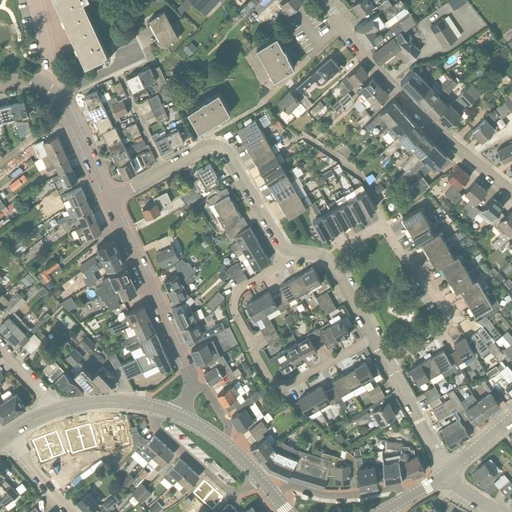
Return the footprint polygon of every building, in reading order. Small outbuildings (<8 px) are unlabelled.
[(101,48),(93,30),(79,0),(55,0),(78,50),(85,65),(93,62),(98,59),(100,63),(107,60),(110,58),(109,54),(108,55),(104,46),(101,48)] [(217,0),(189,0),(204,15),(219,1),(217,0)] [(246,14),(251,9),(258,2),(256,0),(251,0),(241,10),(246,14)] [(287,15),(302,1),(301,0),(283,0),(279,4),(283,8),(282,9),(287,15)] [(369,8),(374,3),(370,0),(357,0),(352,5),(361,15),(369,8)] [(398,24),(406,29),(416,23),(400,0),(399,0),(392,6),(380,12),(356,27),(354,28),(367,46),(368,46),(379,38),(389,31),(398,24)] [(392,6),(387,0),(385,0),(376,7),(380,12),(392,6)] [(157,33),(171,24),(164,11),(149,19),(157,33)] [(444,18),(430,27),(435,33),(448,24),(444,18)] [(157,33),(164,46),(179,38),(171,24),(157,33)] [(398,24),(389,31),(412,58),(421,50),(409,40),(412,38),(406,29),(398,24)] [(453,31),(448,24),(435,33),(439,40),(453,31)] [(384,45),(386,43),(395,53),(396,52),(407,63),(412,58),(389,31),(379,38),(384,45)] [(457,38),(453,31),(439,40),(443,47),(457,38)] [(285,48),(284,48),(277,35),(256,47),(274,78),(294,66),(287,53),(288,53),(285,48)] [(386,43),(384,45),(379,38),(368,46),(373,53),(372,53),(379,62),(380,62),(395,53),(386,43)] [(184,49),(189,55),(196,48),(191,42),(184,49)] [(505,46),(498,51),(504,59),(510,54),(505,46)] [(326,78),(340,67),(331,57),(318,67),(296,85),(301,91),(322,73),(326,78)] [(350,89),(368,74),(360,64),(342,80),(350,89)] [(159,67),(152,70),(150,67),(138,72),(138,73),(147,91),(166,82),(159,67)] [(415,96),(429,83),(414,68),(400,82),(415,96)] [(433,80),(443,74),(439,68),(429,74),(433,80)] [(425,107),(453,81),(452,79),(453,77),(447,71),(443,74),(447,78),(440,85),(436,81),(431,85),(429,83),(415,96),(425,107)] [(137,95),(147,91),(138,73),(127,78),(135,96),(137,95)] [(356,107),(380,86),(371,77),(360,88),(363,92),(357,97),(358,98),(352,103),(356,107)] [(443,98),(454,87),(457,84),(453,81),(425,107),(434,116),(436,115),(438,116),(451,103),(450,101),(448,103),(443,98)] [(119,95),(125,92),(120,82),(114,85),(119,95)] [(468,106),(473,101),(476,97),(479,99),(487,92),(484,89),(480,92),(472,84),(466,89),(458,96),(452,103),(451,103),(438,116),(448,126),(461,113),(460,112),(467,104),(468,106)] [(376,107),(388,96),(380,86),(356,107),(360,111),(365,106),(366,108),(372,102),(376,107)] [(289,111),(295,106),(302,113),(306,109),(312,104),(303,94),(298,99),(289,90),(279,100),(289,111)] [(103,103),(103,102),(97,91),(84,97),(90,109),(103,103)] [(171,94),(174,101),(181,97),(178,91),(171,94)] [(199,129),(230,112),(219,92),(206,99),(206,98),(201,101),(201,102),(188,109),(199,129)] [(332,106),(337,111),(352,97),(348,92),(332,106)] [(150,105),(160,100),(158,95),(148,99),(150,105)] [(511,111),(511,101),(506,95),(502,102),(503,103),(510,113),(511,111)] [(310,107),(314,112),(325,103),(320,98),(310,107)] [(122,100),(118,102),(113,104),(111,99),(103,103),(90,109),(95,120),(125,106),(122,100)] [(11,104),(14,118),(28,114),(24,100),(11,104)] [(153,111),(163,107),(163,106),(161,103),(160,100),(150,105),(153,111)] [(390,123),(404,111),(394,100),(365,125),(369,129),(383,116),(389,123),(390,123)] [(502,119),(510,113),(503,103),(495,110),(494,109),(499,115),(502,119)] [(0,112),(2,121),(14,118),(11,104),(0,106),(0,112)] [(121,122),(119,116),(128,112),(125,106),(95,120),(100,132),(102,131),(113,126),(113,125),(121,122)] [(156,117),(166,113),(163,107),(153,111),(156,117)] [(490,124),(499,115),(494,109),(485,118),(479,123),(472,130),(483,141),(490,134),(495,129),(490,124)] [(393,140),(413,122),(404,111),(390,123),(383,129),(393,140)] [(361,125),(371,116),(367,112),(357,120),(361,125)] [(158,123),(168,119),(166,113),(156,117),(158,123)] [(260,129),(264,127),(259,118),(255,120),(238,130),(243,139),(260,129)] [(273,127),(276,126),(280,123),(277,119),(271,123),(273,127)] [(410,146),(423,133),(413,122),(393,140),(377,154),(383,160),(403,141),(407,145),(409,144),(410,146)] [(128,133),(138,129),(135,123),(125,127),(125,128),(128,133)] [(121,136),(128,133),(125,128),(118,131),(115,125),(113,126),(102,131),(108,143),(121,137),(121,136)] [(138,129),(128,133),(130,139),(141,135),(138,129)] [(172,147),(184,141),(178,129),(167,134),(172,147)] [(266,138),(260,129),(243,139),(248,148),(266,138)] [(167,134),(166,134),(165,131),(152,137),(153,141),(155,140),(161,153),(172,147),(167,134)] [(406,170),(432,142),(423,133),(410,146),(405,151),(410,156),(409,156),(410,157),(402,165),(406,170)] [(44,156),(63,147),(57,135),(36,145),(38,150),(39,150),(42,157),(44,156)] [(113,154),(126,148),(121,137),(108,143),(113,154)] [(253,156),(270,146),(266,138),(248,148),(253,156)] [(136,151),(146,146),(143,140),(133,145),(136,151)] [(408,179),(426,160),(438,172),(452,161),(432,142),(406,170),(402,173),(408,179)] [(503,162),(511,157),(511,142),(498,150),(503,162)] [(258,165),(276,155),(270,146),(253,156),(258,165)] [(46,168),(67,158),(63,147),(44,156),(42,157),(46,167),(45,167),(46,168)] [(118,165),(131,159),(126,148),(113,154),(118,165)] [(150,163),(155,160),(151,150),(145,153),(149,161),(145,163),(147,168),(151,166),(150,163)] [(281,163),(280,163),(284,160),(280,153),(276,156),(276,155),(258,165),(263,173),(281,163)] [(60,174),(72,169),(67,158),(46,168),(47,172),(54,169),(53,167),(56,166),(60,174)] [(124,177),(137,171),(131,159),(118,165),(124,177)] [(220,182),(217,176),(210,163),(197,171),(200,177),(194,180),(195,184),(198,188),(201,193),(220,182)] [(269,182),(286,172),(281,163),(263,173),(269,182)] [(457,190),(470,176),(458,166),(448,178),(454,184),(444,194),(455,203),(462,195),(457,190)] [(57,190),(78,180),(72,169),(60,174),(58,175),(52,178),(55,185),(57,190)] [(291,180),(297,177),(292,169),(286,172),(269,182),(274,191),(291,180)] [(322,176),(315,180),(318,185),(325,182),(322,176)] [(412,200),(429,185),(422,177),(411,186),(405,191),(412,200)] [(23,183),(18,178),(9,185),(13,191),(23,183)] [(296,189),(291,180),(274,191),(279,199),(296,189)] [(474,205),(487,191),(475,181),(464,193),(471,199),(462,209),(473,219),(480,211),(474,205)] [(380,183),(373,188),(378,194),(385,189),(380,183)] [(375,208),(366,191),(362,184),(353,190),(357,196),(366,213),(375,208)] [(296,189),(279,199),(284,208),(301,198),(307,194),(302,185),(296,189)] [(74,205),(86,199),(81,187),(60,197),(63,202),(69,199),(72,205),(74,205)] [(366,213),(357,196),(353,190),(344,195),(345,196),(347,201),(357,218),(366,213)] [(171,202),(169,196),(167,192),(153,198),(155,202),(143,208),(147,218),(161,212),(159,208),(171,202)] [(221,199),(220,196),(218,193),(207,200),(210,205),(209,206),(216,217),(235,206),(228,195),(221,199)] [(347,201),(345,196),(344,195),(336,199),(339,205),(348,223),(357,218),(347,201)] [(499,210),(504,205),(493,197),(480,209),(492,218),(489,222),(494,226),(505,216),(499,210)] [(289,217),(295,214),(306,207),(301,198),(284,208),(289,217)] [(72,205),(66,208),(69,215),(63,218),(65,222),(69,220),(91,210),(86,199),(74,205),(72,205)] [(453,205),(446,199),(441,204),(448,210),(453,205)] [(330,210),(327,205),(319,209),(322,215),(321,215),(331,232),(340,228),(330,210)] [(340,228),(348,223),(339,205),(330,210),(340,228)] [(234,221),(241,217),(235,206),(216,217),(217,217),(223,228),(224,227),(227,232),(237,226),(234,221)] [(408,226),(425,216),(419,207),(402,217),(408,226)] [(91,210),(69,220),(71,223),(77,221),(77,219),(79,218),(80,219),(83,226),(96,220),(91,210)] [(508,233),(511,229),(511,211),(505,216),(494,226),(500,233),(498,235),(499,237),(492,244),(497,249),(508,240),(504,235),(507,232),(508,233)] [(366,226),(381,221),(378,212),(363,218),(366,226)] [(322,237),(331,232),(321,215),(313,220),(322,237)] [(413,235),(430,225),(425,216),(408,226),(413,235)] [(81,242),(101,232),(96,220),(83,226),(82,227),(75,230),(81,242)] [(422,241),(435,234),(430,225),(413,235),(418,244),(422,241)] [(256,238),(249,227),(241,232),(237,226),(227,232),(230,238),(234,236),(237,241),(231,245),(234,250),(256,238)] [(427,250),(444,240),(439,231),(435,234),(422,241),(427,250)] [(462,231),(456,234),(460,241),(466,238),(462,231)] [(157,253),(162,265),(178,257),(172,245),(171,246),(169,241),(173,239),(170,234),(157,240),(162,250),(157,253)] [(247,257),(262,248),(256,238),(234,250),(237,256),(244,252),(247,257)] [(103,258),(119,251),(113,239),(97,246),(101,255),(97,254),(79,267),(82,272),(87,269),(103,258)] [(432,259),(449,248),(444,240),(427,250),(432,259)] [(476,245),(471,247),(475,256),(480,253),(476,245)] [(14,252),(18,257),(23,253),(19,248),(14,252)] [(254,268),(269,260),(262,248),(247,257),(250,263),(246,266),(250,274),(256,270),(254,268)] [(441,265),(454,257),(449,248),(432,259),(437,267),(441,265)] [(108,270),(124,263),(119,251),(103,258),(87,269),(82,272),(86,278),(84,280),(87,286),(98,280),(93,272),(103,265),(104,262),(108,270)] [(446,273),(463,263),(458,255),(454,257),(441,265),(446,273)] [(60,257),(55,261),(58,264),(64,260),(62,256),(60,257)] [(182,284),(202,265),(195,272),(191,268),(191,266),(188,262),(185,262),(182,259),(174,266),(176,269),(177,271),(177,275),(164,281),(169,290),(182,284)] [(58,264),(55,261),(40,272),(47,281),(50,278),(62,269),(58,264)] [(239,277),(244,274),(238,263),(232,266),(239,277)] [(451,282),(468,272),(463,263),(446,273),(451,282)] [(185,288),(197,277),(197,276),(205,268),(202,265),(182,284),(169,290),(176,307),(182,304),(190,296),(189,296),(187,294),(185,288)] [(233,280),(239,277),(232,266),(227,269),(233,280)] [(310,288),(321,282),(313,267),(302,273),(310,288)] [(493,267),(490,271),(494,276),(498,272),(493,267)] [(100,295),(132,280),(126,268),(111,275),(103,279),(99,288),(97,289),(100,295)] [(229,276),(223,269),(217,275),(223,281),(229,276)] [(456,291),(457,290),(473,281),(468,272),(451,282),(456,291)] [(28,273),(21,279),(27,286),(34,280),(28,273)] [(304,292),(310,288),(302,273),(291,279),(302,298),(307,296),(304,292)] [(504,279),(499,273),(495,276),(500,282),(504,279)] [(47,281),(44,283),(48,288),(54,284),(50,278),(47,281)] [(465,297),(482,287),(477,278),(473,281),(457,290),(460,289),(465,297)] [(301,299),(302,298),(291,279),(280,286),(283,292),(278,295),(284,306),(289,303),(288,301),(295,297),(298,302),(302,300),(301,299)] [(123,298),(137,291),(132,280),(100,295),(102,301),(104,300),(109,310),(120,305),(117,299),(123,297),(123,298)] [(34,285),(39,290),(43,287),(38,282),(34,285)] [(470,305),(487,295),(482,287),(465,297),(470,305)] [(38,293),(43,299),(49,293),(44,288),(38,293)] [(62,293),(59,288),(52,293),(56,298),(62,293)] [(212,309),(224,297),(219,291),(207,304),(212,309)] [(7,311),(21,296),(17,292),(9,301),(2,294),(0,296),(0,312),(3,310),(1,309),(3,307),(7,311)] [(258,298),(266,313),(277,307),(278,309),(279,309),(284,306),(278,295),(273,298),(269,292),(258,298)] [(319,304),(330,297),(327,292),(316,298),(319,304)] [(487,295),(470,305),(475,314),(492,304),(495,302),(496,300),(492,293),(487,295)] [(0,327),(7,335),(22,320),(14,312),(26,301),(21,296),(7,311),(11,315),(0,325),(0,327)] [(199,319),(196,320),(193,313),(187,316),(184,310),(195,300),(190,296),(182,304),(176,307),(172,308),(182,329),(200,321),(199,319)] [(68,311),(76,307),(70,297),(61,303),(68,311)] [(322,309),(333,303),(330,297),(319,304),(322,309)] [(275,328),(270,319),(266,313),(258,298),(246,304),(255,319),(261,316),(266,326),(260,329),(263,334),(275,328)] [(325,315),(336,308),(333,303),(322,309),(325,315)] [(133,325),(149,318),(143,306),(124,315),(126,318),(121,320),(122,322),(109,328),(111,334),(114,333),(122,330),(133,325)] [(505,306),(500,311),(506,317),(511,312),(505,306)] [(39,329),(41,327),(51,316),(47,313),(37,323),(31,329),(28,331),(32,335),(34,333),(39,329)] [(290,316),(292,321),(299,318),(296,313),(290,316)] [(292,321),(290,316),(289,315),(283,318),(286,325),(292,321)] [(221,322),(209,327),(205,316),(199,319),(200,321),(182,329),(189,345),(225,329),(221,322)] [(494,342),(502,336),(486,317),(476,322),(477,322),(483,327),(478,331),(479,332),(478,333),(477,332),(476,332),(477,334),(475,335),(474,334),(471,336),(479,350),(484,358),(492,352),(488,347),(484,342),(490,338),(494,342)] [(127,345),(156,332),(149,318),(133,325),(137,334),(129,337),(130,339),(121,343),(123,347),(127,345)] [(331,325),(339,340),(350,334),(342,319),(331,325)] [(23,344),(32,335),(28,331),(31,329),(22,320),(7,335),(15,343),(18,340),(23,344)] [(331,325),(330,325),(319,331),(318,328),(312,331),(319,343),(324,340),(327,346),(339,340),(331,325)] [(266,340),(278,334),(275,328),(263,334),(266,340)] [(39,329),(34,333),(44,342),(48,338),(39,329)] [(313,346),(319,343),(312,331),(307,334),(308,337),(297,343),(305,358),(317,352),(313,346)] [(140,357),(162,347),(156,332),(127,345),(130,351),(142,346),(146,354),(139,357),(140,357)] [(32,335),(23,344),(32,354),(44,342),(34,333),(32,335)] [(278,334),(266,340),(270,346),(281,339),(278,334)] [(80,342),(89,351),(95,345),(86,336),(80,342)] [(460,367),(458,365),(464,362),(462,359),(474,353),(465,338),(454,344),(457,350),(452,353),(461,371),(462,370),(460,367)] [(488,347),(492,352),(499,362),(508,355),(511,360),(511,348),(509,345),(503,349),(504,351),(502,353),(494,342),(488,347)] [(211,363),(220,357),(216,347),(210,350),(207,343),(191,350),(197,363),(198,363),(201,369),(211,363)] [(295,364),(305,358),(297,343),(287,349),(295,364)] [(127,379),(159,364),(162,370),(171,366),(162,347),(146,354),(140,357),(121,366),(127,379)] [(79,362),(83,357),(76,349),(71,354),(79,362)] [(283,370),(295,364),(287,349),(275,356),(276,357),(269,360),(271,365),(278,361),(283,370)] [(452,353),(447,356),(443,350),(432,356),(440,371),(443,376),(454,370),(457,374),(461,371),(452,353)] [(112,363),(119,360),(115,353),(108,357),(112,363)] [(74,366),(79,362),(71,354),(66,358),(74,366)] [(227,375),(232,371),(227,363),(223,356),(220,357),(211,363),(214,367),(204,373),(210,384),(223,376),(223,375),(226,373),(227,375)] [(429,377),(440,371),(432,356),(421,362),(429,377)] [(239,365),(244,371),(249,367),(245,361),(239,365)] [(355,368),(363,383),(380,373),(380,374),(381,374),(375,363),(368,367),(366,362),(355,368)] [(418,383),(429,377),(421,362),(410,369),(418,383)] [(511,370),(507,365),(504,367),(499,372),(510,384),(506,387),(511,394),(511,370)] [(66,393),(84,391),(60,366),(49,376),(66,393)] [(101,384),(93,376),(83,366),(75,374),(91,390),(91,391),(101,390),(101,384)] [(111,383),(115,378),(103,366),(100,369),(99,370),(93,376),(101,384),(101,390),(111,390),(111,383)] [(232,371),(227,375),(231,381),(242,373),(237,367),(232,371)] [(252,373),(249,367),(242,372),(245,375),(246,376),(249,376),(251,375),(252,373)] [(352,389),(363,383),(355,368),(343,374),(352,389)] [(340,395),(352,389),(343,374),(332,380),(336,387),(330,390),(337,401),(343,410),(348,408),(342,398),(340,395)] [(481,381),(488,391),(494,387),(488,379),(481,381)] [(241,396),(240,395),(245,392),(238,382),(217,395),(224,405),(225,405),(229,411),(235,406),(244,400),(241,396)] [(368,392),(371,397),(382,391),(379,385),(368,392)] [(337,401),(330,390),(325,393),(321,386),(310,392),(318,407),(319,407),(320,408),(322,412),(333,406),(331,404),(337,401)] [(426,398),(438,392),(435,386),(432,388),(423,393),(426,398)] [(12,395),(9,391),(8,390),(1,395),(5,400),(15,414),(26,407),(16,393),(12,395)] [(464,407),(460,401),(453,390),(447,393),(450,399),(457,410),(458,411),(463,407),(464,407)] [(371,397),(374,403),(385,396),(382,391),(371,397)] [(257,399),(260,397),(257,392),(249,398),(249,397),(245,401),(244,400),(235,406),(239,412),(231,417),(239,429),(257,418),(249,406),(253,404),(252,403),(257,400),(257,399)] [(304,415),(318,407),(310,392),(299,398),(300,400),(293,404),(304,415)] [(438,392),(426,398),(429,403),(439,398),(440,397),(438,392)] [(487,414),(499,406),(490,393),(478,401),(487,414)] [(283,401),(278,395),(271,400),(276,406),(283,401)] [(487,414),(478,401),(475,397),(474,397),(467,401),(465,398),(460,401),(464,407),(463,407),(475,423),(487,414)] [(450,399),(442,403),(439,398),(429,403),(432,409),(438,421),(452,413),(457,410),(450,399)] [(15,414),(5,400),(1,403),(0,400),(0,417),(3,422),(15,414)] [(286,400),(280,405),(284,410),(290,405),(286,400)] [(382,406),(381,406),(373,411),(380,424),(395,415),(388,403),(382,406)] [(370,414),(369,413),(366,408),(366,407),(352,416),(353,417),(355,421),(356,422),(366,417),(370,414)] [(345,427),(355,421),(353,417),(343,423),(345,427)] [(272,447),(265,437),(263,434),(268,429),(261,420),(249,430),(258,442),(251,448),(261,461),(273,447),(281,440),(272,447)] [(450,447),(469,437),(463,426),(462,427),(459,420),(440,431),(450,447)] [(129,445),(125,422),(111,423),(117,448),(129,445)] [(117,448),(111,423),(99,427),(104,451),(117,448)] [(90,424),(77,427),(84,450),(96,447),(90,424)] [(84,450),(77,427),(65,431),(71,454),(84,450)] [(65,454),(56,430),(44,435),(53,459),(65,454)] [(135,449),(143,439),(144,438),(137,432),(131,433),(135,449)] [(340,433),(334,437),(339,444),(345,440),(340,433)] [(53,459),(44,435),(32,440),(40,463),(53,459)] [(154,435),(148,443),(138,453),(142,456),(148,462),(153,457),(164,444),(154,435)] [(267,469),(275,473),(288,478),(301,451),(286,444),(281,440),(273,447),(261,461),(267,469)] [(401,450),(400,455),(399,460),(402,461),(405,461),(413,477),(425,471),(417,455),(415,456),(414,453),(413,453),(414,453),(414,449),(409,449),(409,446),(402,446),(403,443),(394,441),(387,440),(387,445),(386,448),(393,449),(401,450)] [(164,444),(153,457),(159,462),(154,467),(158,471),(174,453),(164,444)] [(331,459),(327,475),(334,475),(335,481),(349,480),(349,475),(358,475),(356,468),(355,457),(346,450),(346,459),(322,452),(321,456),(331,459)] [(327,480),(327,475),(331,459),(321,456),(321,457),(313,454),(301,451),(288,478),(324,489),(327,480)] [(403,480),(402,461),(399,460),(400,455),(383,458),(384,483),(403,480)] [(360,487),(378,484),(374,466),(364,467),(362,456),(361,456),(355,457),(356,468),(358,475),(360,487)] [(178,479),(189,467),(179,458),(164,475),(173,484),(178,479)] [(472,473),(483,485),(494,475),(493,473),(499,468),(491,459),(485,464),(484,463),(472,473)] [(183,493),(199,476),(189,467),(178,479),(185,485),(180,490),(183,493)] [(144,478),(149,473),(144,468),(139,474),(136,479),(133,482),(136,485),(143,478),(144,478)] [(8,493),(13,499),(19,494),(4,479),(3,480),(1,478),(5,474),(0,469),(0,484),(3,488),(8,493)] [(136,479),(130,474),(122,482),(128,487),(133,482),(136,479)] [(499,489),(509,481),(504,474),(494,483),(499,489)] [(499,489),(506,497),(511,492),(511,483),(509,481),(499,489)] [(215,491),(205,482),(193,495),(203,504),(215,491)] [(24,483),(18,487),(22,493),(28,489),(24,483)] [(137,498),(147,488),(141,483),(131,493),(137,498)] [(147,488),(137,498),(142,503),(152,493),(147,488)] [(211,511),(212,511),(225,499),(215,491),(203,504),(211,511)] [(77,501),(86,511),(89,511),(99,504),(87,492),(77,501)] [(8,493),(0,500),(0,501),(4,506),(13,499),(8,493)] [(19,495),(19,494),(13,499),(4,506),(5,506),(7,509),(7,510),(8,511),(23,499),(19,495)] [(106,510),(108,508),(112,505),(115,502),(113,499),(112,497),(102,505),(106,510)] [(150,511),(158,511),(163,508),(157,501),(148,509),(150,511)]
